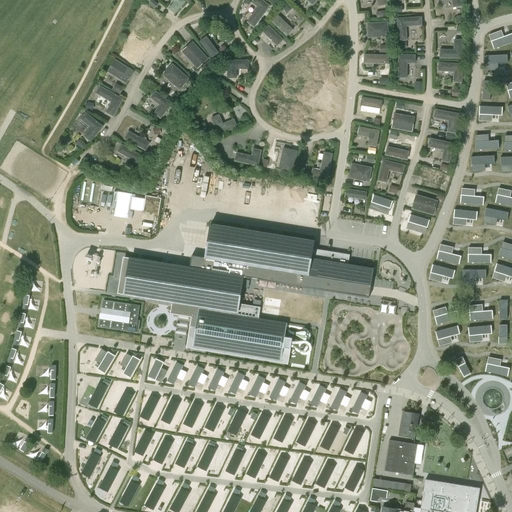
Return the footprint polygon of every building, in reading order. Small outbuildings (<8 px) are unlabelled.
[(169,0),(173,3),(168,9),(174,15),(185,2),(182,0),(169,0)] [(270,6),(262,0),(252,0),(251,3),(257,7),(246,22),(254,27),(270,6)] [(289,0),(282,5),(287,12),(294,8),(289,0)] [(147,6),(141,13),(164,28),(169,20),(147,6)] [(293,29),(278,14),(271,21),(287,36),(293,29)] [(396,17),(398,41),(407,40),(406,26),(422,25),(422,16),(396,17)] [(388,21),(366,22),(367,38),(388,37),(388,21)] [(283,39),(268,24),(262,31),(277,46),(283,39)] [(124,49),(144,59),(153,44),(133,33),(124,49)] [(511,42),(511,33),(491,41),(494,49),(511,42)] [(206,36),(199,41),(211,57),(218,52),(206,36)] [(453,49),(439,48),(439,58),(462,58),(463,39),(453,39),(453,49)] [(197,69),(208,58),(192,41),(181,51),(197,69)] [(390,53),(390,45),(381,45),(381,53),(390,53)] [(364,53),(364,63),(389,63),(389,54),(364,53)] [(415,54),(398,54),(398,77),(407,78),(407,64),(415,64),(415,54)] [(507,63),(507,55),(484,56),(484,64),(507,63)] [(134,71),(115,59),(106,72),(126,84),(134,71)] [(236,69),(248,69),(248,59),(227,59),(227,78),(236,78),(236,69)] [(437,71),(453,72),(453,82),(462,83),(463,63),(438,62),(437,71)] [(189,79),(172,63),(162,74),(179,90),(189,79)] [(114,89),(122,94),(126,88),(118,83),(114,89)] [(99,85),(95,93),(111,102),(105,112),(113,117),(123,98),(99,85)] [(483,87),(482,99),(490,99),(491,87),(483,87)] [(155,90),(150,98),(159,105),(153,113),(160,119),(172,103),(155,90)] [(384,99),(365,96),(363,104),(383,107),(384,99)] [(479,106),(479,114),(502,115),(502,107),(479,106)] [(459,113),(434,109),(433,118),(446,120),(446,121),(447,123),(448,123),(446,132),(456,133),(459,113)] [(90,127),(83,136),(90,142),(103,126),(85,112),(79,119),(90,127)] [(414,117),(394,113),(391,128),(412,132),(414,117)] [(210,118),(218,135),(237,127),(234,118),(223,123),(219,114),(210,118)] [(369,137),(367,145),(376,147),(379,131),(359,127),(357,135),(369,137)] [(128,130),(123,138),(145,150),(150,142),(128,130)] [(454,143),(429,138),(427,147),(440,150),(442,152),(441,161),(450,163),(454,143)] [(81,149),(87,146),(83,139),(78,142),(81,149)] [(499,140),(475,142),(476,150),(499,149),(499,140)] [(143,154),(121,143),(116,151),(126,156),(139,163),(143,154)] [(283,147),(278,170),(293,173),(298,151),(283,147)] [(261,150),(252,148),(251,155),(236,152),(234,161),(258,166),(261,150)] [(408,153),(386,148),(385,157),(407,162),(408,153)] [(312,168),(310,176),(327,180),(333,153),(323,151),(320,169),(312,168)] [(494,156),(471,157),(471,165),(494,164),(494,156)] [(511,157),(500,158),(501,166),(511,165),(511,157)] [(403,174),(405,164),(382,159),(377,181),(386,183),(389,170),(392,171),(392,173),(397,174),(397,172),(403,174)] [(351,163),(348,177),(369,182),(372,167),(351,163)] [(422,168),(420,177),(442,183),(445,174),(422,168)] [(390,191),(398,194),(400,188),(392,185),(390,191)] [(367,191),(346,188),(345,196),(366,199),(367,191)] [(416,194),(412,209),(433,215),(437,201),(416,194)] [(511,197),(497,194),(495,203),(511,206),(511,197)] [(392,201),(373,195),(371,202),(390,209),(392,201)] [(483,205),(484,197),(461,195),(460,203),(483,205)] [(507,221),(508,213),(486,208),(484,216),(507,221)] [(453,218),(476,220),(477,212),(454,209),(453,218)] [(410,215),(408,222),(427,228),(429,220),(410,215)] [(371,291),(373,281),(375,268),(312,258),(315,240),(211,224),(205,258),(192,256),(190,267),(179,265),(166,263),(155,262),(130,257),(123,295),(158,301),(158,307),(163,308),(168,309),(169,303),(199,307),(238,313),(239,304),(243,277),(307,287),(370,297),(371,295),(371,291)] [(403,244),(424,251),(427,242),(405,235),(403,244)] [(511,251),(500,248),(498,256),(511,260),(511,251)] [(461,256),(438,251),(436,259),(459,264),(461,256)] [(468,263),(491,263),(491,255),(468,255),(468,263)] [(511,277),(511,268),(496,263),(494,271),(511,277)] [(452,279),(455,270),(432,264),(430,273),(452,279)] [(20,284),(23,272),(12,269),(9,281),(20,284)] [(463,278),(485,278),(485,270),(463,270),(463,278)] [(135,332),(139,306),(103,300),(98,326),(135,332)] [(372,316),(368,314),(364,326),(387,332),(395,307),(378,302),(376,311),(374,311),(372,316)] [(261,307),(239,304),(238,313),(199,307),(196,327),(190,326),(188,338),(194,339),(193,346),(282,359),(284,347),(290,349),(291,344),(292,338),(285,337),(286,330),(287,327),(287,323),(259,318),(261,307)] [(507,319),(507,307),(499,307),(499,319),(507,319)] [(492,310),(469,312),(470,321),(493,319),(492,310)] [(157,322),(158,312),(148,311),(147,321),(157,322)] [(434,317),(437,325),(459,319),(457,311),(434,317)] [(437,340),(460,334),(458,326),(435,332),(437,340)] [(491,326),(468,328),(469,336),(492,334),(491,326)] [(397,345),(411,347),(412,336),(398,335),(397,345)] [(97,369),(105,373),(115,356),(108,352),(97,369)] [(130,378),(140,360),(132,356),(123,373),(130,378)] [(164,363),(156,359),(147,377),(155,381),(164,363)] [(183,366),(176,363),(167,381),(174,385),(183,366)] [(464,377),(471,374),(465,363),(458,367),(464,377)] [(485,372),(508,376),(509,368),(486,363),(485,372)] [(188,385),(194,388),(204,369),(197,366),(188,385)] [(224,372),(217,369),(208,388),(215,391),(224,372)] [(244,376),(237,372),(228,391),(235,394),(244,376)] [(258,376),(249,394),(256,398),(265,379),(258,376)] [(285,382),(278,379),(269,397),(276,401),(285,382)] [(99,403),(108,386),(99,382),(90,398),(99,403)] [(289,401),(296,404),(305,386),(298,382),(289,401)] [(40,393),(55,394),(55,384),(40,383),(40,393)] [(0,396),(8,400),(12,392),(0,385),(0,396)] [(319,385),(310,404),(317,407),(326,389),(319,385)] [(337,411),(346,392),(339,389),(330,407),(337,411)] [(124,390),(116,407),(125,411),(133,395),(124,390)] [(367,396),(360,392),(351,411),(358,414),(367,396)] [(159,399),(150,395),(142,411),(151,416),(159,399)] [(178,405),(170,402),(160,424),(168,428),(178,405)] [(193,402),(185,419),(194,423),(202,406),(193,402)] [(215,406),(207,422),(216,427),(224,410),(215,406)] [(239,430),(247,414),(238,409),(230,426),(239,430)] [(270,418),(261,413),(253,430),(262,434),(270,418)] [(408,438),(416,439),(420,414),(413,413),(408,438)] [(293,421),(284,417),(276,433),(285,438),(293,421)] [(0,437),(0,438),(8,424),(0,418),(0,437)] [(97,439),(106,423),(97,418),(88,434),(97,439)] [(38,430),(54,430),(54,420),(38,420),(38,430)] [(307,442),(316,425),(307,421),(298,437),(307,442)] [(119,445),(128,428),(119,423),(110,440),(119,445)] [(322,441),(331,446),(339,429),(330,425),(322,441)] [(346,445),(355,450),(363,433),(355,429),(346,445)] [(11,443),(19,450),(29,437),(21,431),(11,443)] [(153,435),(145,431),(135,454),(143,457),(153,435)] [(155,455),(164,460),(172,443),(163,439),(155,455)] [(384,471),(412,476),(417,445),(389,440),(384,471)] [(177,459),(186,463),(194,446),(185,442),(177,459)] [(208,445),(200,462),(209,466),(217,449),(208,445)] [(28,454),(37,460),(42,452),(34,447),(28,454)] [(244,454),(235,449),(227,466),(236,470),(244,454)] [(92,452),(83,468),(92,473),(101,456),(92,452)] [(257,474),(265,457),(257,452),(248,469),(257,474)] [(288,461),(279,456),(271,473),(280,477),(288,461)] [(302,460),(294,477),(303,481),(311,464),(302,460)] [(326,463),(317,479),(326,484),(335,467),(326,463)] [(109,467),(101,483),(110,488),(118,471),(109,467)] [(355,488),(364,471),(355,467),(346,483),(355,488)] [(391,489),(392,482),(383,480),(382,488),(391,489)] [(419,511),(474,511),(478,488),(425,480),(419,511)] [(131,502),(139,485),(131,481),(122,497),(131,502)] [(155,484),(147,501),(155,505),(164,489),(155,484)] [(189,493),(181,488),(172,504),(180,509),(189,493)] [(206,511),(216,496),(207,491),(198,507),(206,511)] [(234,511),(241,499),(232,494),(224,511),(226,511),(234,511)] [(258,496),(249,511),(260,511),(266,501),(258,496)] [(287,511),(292,504),(283,499),(276,511),(287,511)] [(308,502),(302,511),(313,511),(316,506),(308,502)] [(382,507),(381,511),(412,511),(414,504),(405,502),(404,511),(397,510),(382,507)]
